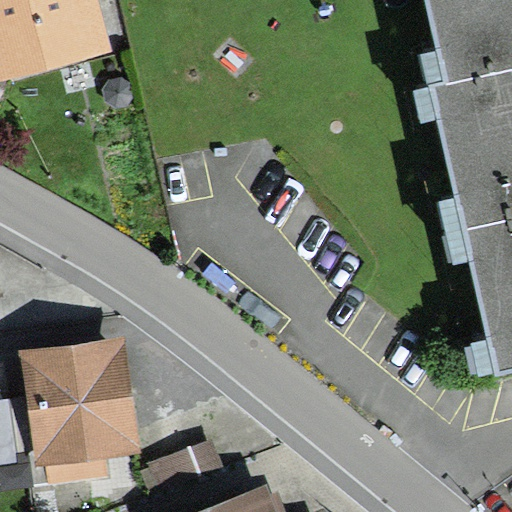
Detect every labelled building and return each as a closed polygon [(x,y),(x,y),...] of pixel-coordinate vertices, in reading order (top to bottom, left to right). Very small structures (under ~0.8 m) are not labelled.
[(0,0),(0,47),(4,61),(99,36),(89,0),(84,0),(83,0),(82,0),(0,0)] [(511,0),(426,0),(443,76),(445,75),(446,80),(511,65),(511,0)] [(443,76),(428,79),(462,223),(511,211),(511,65),(446,80),(445,75),(443,76)] [(495,369),(511,364),(511,211),(462,223),(495,369)] [(33,359),(39,400),(11,404),(18,453),(26,452),(33,491),(53,489),(51,479),(101,472),(97,442),(126,438),(113,348),(33,359)] [(18,453),(11,404),(0,405),(0,466),(18,464),(18,453)] [(154,460),(164,488),(217,468),(206,441),(154,460)] [(262,511),(257,497),(216,511),(262,511)]
